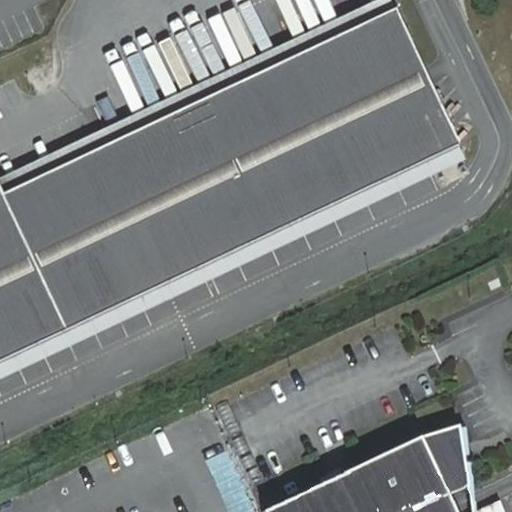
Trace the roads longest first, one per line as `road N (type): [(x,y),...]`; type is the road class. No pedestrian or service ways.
road 1 (unknown): [(473,328),(251,449)]
road 2 (unknown): [(102,0),(72,84),(23,153)]
